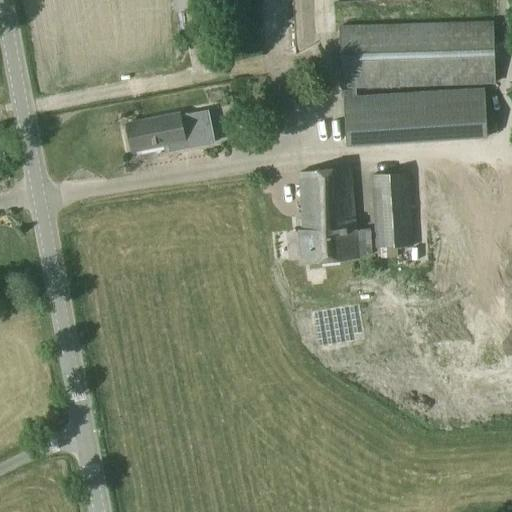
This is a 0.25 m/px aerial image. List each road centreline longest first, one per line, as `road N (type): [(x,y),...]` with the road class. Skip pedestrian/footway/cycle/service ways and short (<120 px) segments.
road 1 (tertiary): [(98,511),(0,0)]
road 2 (unknown): [(36,189),(249,157),(511,147)]
